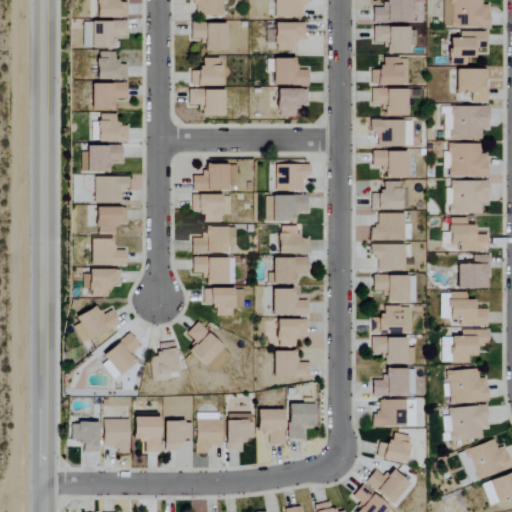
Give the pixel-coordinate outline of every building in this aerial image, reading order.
[(112,0),(95,0),(95,17),(125,18),(125,2),(113,2),(112,0)] [(187,0),(187,4),(195,4),(194,15),(224,16),(224,0),(187,0)] [(273,0),(273,17),(300,18),(300,4),(307,4),(307,0),(273,0)] [(371,7),(371,24),(406,23),(405,0),(383,0),(384,7),(371,7)] [(441,0),(441,27),(487,28),(487,5),(480,5),(480,0),(441,0)] [(88,49),(115,48),(115,38),(126,38),(126,21),(88,22),(88,49)] [(224,23),(189,24),(189,40),(201,39),(202,51),(224,50),(224,23)] [(303,23),(271,24),(271,43),(275,43),(275,51),(291,51),(291,40),(303,40),(303,23)] [(407,27),(371,28),(372,43),(384,43),(385,55),(407,54),(407,27)] [(484,32),(458,32),(458,38),(446,38),(447,58),(473,57),(473,49),(485,49),(484,32)] [(113,53),(95,52),(94,80),(124,81),(125,64),(112,64),(113,53)] [(188,71),(188,86),(218,87),(219,59),(199,58),(199,71),(188,71)] [(406,58),(379,59),(379,70),(368,71),(369,85),(407,85),(406,58)] [(448,59),(448,66),(470,65),(469,58),(448,59)] [(271,59),(270,85),(306,86),(306,71),(294,70),(294,59),(271,59)] [(453,94),(469,94),(469,103),(485,103),(485,70),(453,70),(453,94)] [(124,100),(124,84),(89,84),(89,111),(113,111),(113,100),(124,100)] [(275,118),(293,117),(293,106),(305,106),(305,89),(275,90),(275,118)] [(405,117),(405,90),(369,89),(369,105),(382,106),(382,116),(405,117)] [(222,91),(186,90),(186,106),(199,106),(199,117),(221,117),(222,91)] [(487,107),(444,107),(443,139),(480,139),(480,129),(487,129),(487,107)] [(96,142),(126,142),(125,126),(115,127),(114,114),(95,115),(96,142)] [(376,147),(410,147),(410,121),(368,121),(368,134),(376,134),(376,147)] [(447,177),(485,177),(485,154),(478,154),(478,144),(443,144),(443,170),(447,170),(447,177)] [(119,146),(85,146),(84,172),(106,173),(106,161),(119,162),(119,146)] [(370,168),(383,168),(383,178),(404,179),(405,152),(370,151),(370,168)] [(225,192),(225,184),(233,184),(233,166),(202,165),(201,176),(190,176),(190,192),(225,192)] [(300,191),(300,178),(308,178),(307,165),(273,166),(274,192),(300,191)] [(126,178),(92,177),(92,203),(119,204),(120,191),(126,191),(126,178)] [(486,182),(445,181),(445,214),(480,215),(480,204),(486,204),(486,182)] [(369,192),(369,210),(404,211),(405,190),(396,190),(396,183),(382,182),(381,193),(369,192)] [(228,196),(189,196),(189,213),(202,213),(202,223),(217,224),(217,215),(228,215),(228,196)] [(263,197),(264,223),(292,222),(292,213),(305,213),(305,196),(263,197)] [(124,225),(124,208),(94,208),(94,236),(112,236),(112,225),(124,225)] [(402,242),(403,214),(376,214),(375,227),(368,227),(368,242),(402,242)] [(486,252),(485,235),(473,235),(473,225),(464,226),(464,218),(447,218),(448,244),(458,244),(458,252),(486,252)] [(277,226),(276,254),(307,255),(307,239),(295,238),(295,227),(277,226)] [(234,228),(203,227),(202,238),(190,238),(190,254),(224,255),(225,246),(233,246),(234,228)] [(111,239),(87,240),(88,267),(123,266),(123,251),(111,251),(111,239)] [(376,271),(403,272),(403,245),(368,245),(368,258),(376,259),(376,271)] [(455,289),(486,289),(487,256),(471,256),(470,265),(455,264),(455,289)] [(203,285),(225,285),(226,259),(190,258),(190,274),(203,274),(203,285)] [(306,258),(271,258),(271,284),(293,285),(293,273),(306,274),(306,258)] [(89,298),(105,298),(105,287),(118,286),(118,270),(80,271),(81,291),(89,290),(89,298)] [(371,292),(384,292),(384,303),(413,303),(414,277),(371,276),(371,292)] [(229,316),(229,308),(240,308),(240,303),(232,303),(231,289),(201,289),(201,306),(212,305),(212,317),(229,316)] [(270,317),(305,316),(305,301),(294,301),(294,289),(270,290),(270,317)] [(458,327),(485,326),(485,309),(473,310),(473,300),(465,300),(465,293),(448,293),(448,319),(458,319),(458,327)] [(439,294),(438,319),(447,319),(447,294),(439,294)] [(110,311),(99,316),(95,307),(70,318),(81,342),(117,325),(110,311)] [(370,317),(369,334),(408,335),(408,307),(382,307),(382,317),(370,317)] [(305,337),(305,320),(275,320),(274,348),(294,348),(294,337),(305,337)] [(211,375),(229,355),(195,323),(185,334),(193,342),(185,351),(211,375)] [(486,330),(460,330),(459,337),(440,337),(439,363),(466,364),(466,356),(475,356),(475,347),(486,347),(486,330)] [(100,355),(117,376),(136,361),(129,353),(137,346),(127,334),(100,355)] [(382,365),(412,365),(412,349),(404,348),(405,339),(369,338),(369,354),(382,354),(382,365)] [(150,382),(176,379),(172,343),(155,345),(157,357),(147,358),(150,382)] [(271,378),(307,379),(307,363),(295,363),(295,352),(271,352),(271,378)] [(445,406),(486,402),(484,379),(476,379),(475,369),(444,372),(444,380),(443,380),(445,406)] [(413,370),(382,370),(382,381),(370,381),(370,396),(413,397),(413,370)] [(404,401),(377,401),(377,413),(369,414),(370,428),(404,427),(404,401)] [(413,427),(414,402),(405,402),(405,427),(413,427)] [(312,405),(286,405),(285,440),(302,440),(302,427),(312,427),(312,405)] [(446,408),(447,417),(441,417),(443,441),(481,440),(480,430),(486,430),(485,407),(446,408)] [(281,410),(254,410),(255,434),(266,434),(267,446),(282,446),(281,410)] [(218,447),(219,415),(194,414),(193,454),(206,455),(207,447),(218,447)] [(250,414),(223,415),(223,452),(242,451),(242,439),(250,439),(250,414)] [(157,418),(131,418),(131,442),(143,442),(143,454),(158,453),(157,418)] [(127,454),(126,420),(100,420),(101,447),(113,446),(113,454),(127,454)] [(161,423),(162,452),(178,452),(178,441),(189,440),(188,422),(161,423)] [(96,424),(69,423),(69,441),(80,441),(80,453),(96,453),(96,424)] [(373,458),(402,465),(409,438),(390,433),(387,445),(377,443),(373,458)] [(456,455),(468,485),(510,467),(501,447),(495,450),(491,439),(456,455)] [(374,470),(363,483),(390,505),(407,484),(390,470),(383,479),(374,470)] [(511,472),(487,482),(495,504),(510,499),(511,503),(511,472)] [(349,498),(360,507),(355,511),(384,511),(387,509),(361,485),(349,498)] [(331,511),(330,503),(314,505),(314,511),(331,511)]
